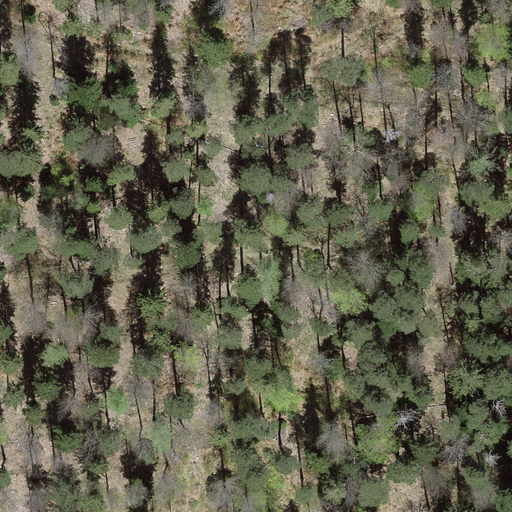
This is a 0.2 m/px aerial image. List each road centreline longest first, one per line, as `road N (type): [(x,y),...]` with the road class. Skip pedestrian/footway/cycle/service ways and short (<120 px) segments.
road 1 (track): [(0,25),(511,114)]
road 2 (track): [(0,280),(511,208)]
road 3 (track): [(267,74),(455,0)]
